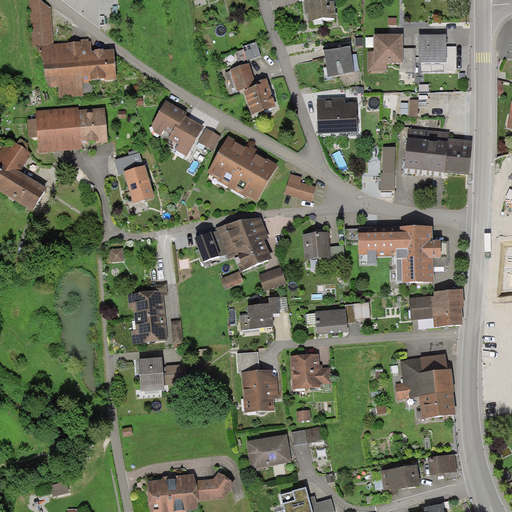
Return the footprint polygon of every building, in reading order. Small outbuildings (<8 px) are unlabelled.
[(40,0),(34,0),(29,0),(33,46),(36,46),(54,44),(51,9),(40,0)] [(314,0),(304,1),(305,14),(308,13),(308,15),(309,23),(337,20),(335,1),(326,2),(325,0),(314,0)] [(403,35),(374,35),(374,52),(368,52),(368,71),(387,71),(387,64),(400,64),(403,64),(403,49),(403,35)] [(446,35),(419,36),(419,49),(419,62),(419,63),(444,63),(447,63),(447,47),(446,35)] [(363,38),(355,39),(356,46),(363,46),(363,38)] [(80,40),(80,42),(54,44),(36,46),(44,61),(45,78),(49,87),(59,87),(60,98),(83,96),(82,84),(91,83),(91,81),(105,80),(105,81),(117,80),(114,50),(104,51),(104,50),(95,50),(95,51),(92,51),(91,41),(89,42),(89,39),(80,40)] [(257,42),(243,47),(248,60),(261,56),(257,42)] [(332,50),(324,52),(328,77),(355,72),(354,72),(352,55),(350,47),(332,50)] [(457,47),(447,47),(447,63),(444,63),(444,72),(457,72),(457,47)] [(416,49),(403,49),(403,64),(400,64),(400,72),(416,72),(416,62),(416,49)] [(243,90),(257,85),(256,83),(250,63),(230,70),(238,92),(243,90)] [(258,82),(256,83),(257,85),(243,90),(252,116),(277,107),(267,79),(258,82)] [(346,98),(317,99),(317,103),(318,134),(332,134),(358,133),(357,103),(346,103),(346,98)] [(419,100),(410,100),(409,116),(418,117),(419,100)] [(183,111),(166,101),(152,126),(154,133),(161,136),(164,131),(171,135),(176,125),(179,127),(186,116),(187,113),(183,111)] [(79,108),(35,111),(36,119),(27,120),(29,139),(38,138),(39,153),(83,150),(82,145),(108,142),(105,108),(79,111),(79,108)] [(191,119),(186,116),(179,127),(176,125),(171,135),(168,139),(179,145),(176,150),(187,157),(204,127),(191,119)] [(221,137),(206,128),(198,143),(212,151),(221,137)] [(450,133),(409,129),(408,138),(407,138),(404,169),(469,175),(472,141),(449,139),(450,133)] [(249,148),(229,137),(207,173),(217,179),(217,181),(246,197),(247,196),(257,202),(278,165),(256,152),(257,150),(254,148),(250,146),(249,148)] [(20,172),(32,154),(14,143),(10,149),(4,146),(0,152),(0,162),(2,164),(4,162),(20,172)] [(396,148),(383,147),(383,174),(381,174),(381,190),(395,191),(396,148)] [(114,161),(119,175),(124,174),(124,173),(144,166),(140,153),(114,161)] [(0,192),(32,212),(47,188),(20,172),(4,162),(2,164),(0,168),(0,192)] [(144,166),(124,173),(124,174),(133,204),(155,198),(145,166),(144,166)] [(302,178),(291,174),(285,195),(312,202),(316,187),(301,183),(302,178)] [(240,222),(215,229),(217,232),(218,231),(228,260),(234,257),(241,273),(272,259),(265,243),(264,241),(270,239),(261,218),(240,222)] [(432,227),(358,229),(359,256),(368,256),(368,252),(377,251),(377,257),(396,257),(396,251),(408,250),(409,260),(403,260),(403,283),(403,284),(434,283),(434,258),(441,258),(441,241),(433,241),(432,227)] [(228,260),(218,231),(217,232),(211,234),(193,240),(203,269),(228,260)] [(303,235),(305,260),(323,259),(332,258),(331,247),(330,243),(329,232),(303,235)] [(344,246),(331,247),(332,258),(323,259),(324,265),(346,263),(344,246)] [(511,289),(511,246),(505,247),(502,290),(511,289)] [(123,249),(110,250),(111,263),(124,262),(123,249)] [(408,250),(396,251),(396,257),(397,283),(403,283),(403,260),(409,260),(408,250)] [(377,257),(377,251),(368,252),(368,256),(368,265),(377,265),(377,257)] [(281,268),(259,276),(265,292),(287,284),(281,268)] [(239,272),(221,279),(226,290),(244,282),(239,272)] [(134,308),(135,320),(166,317),(164,296),(168,296),(166,284),(151,286),(152,292),(139,293),(139,294),(128,295),(129,309),(134,308)] [(431,296),(429,296),(430,318),(431,327),(444,326),(460,325),(459,308),(462,307),(460,289),(431,292),(431,296)] [(429,296),(407,297),(408,320),(415,319),(425,319),(430,318),(429,296)] [(269,304),(247,306),(250,330),(274,328),(273,317),(273,315),(276,314),(280,314),(280,312),(278,298),(269,299),(269,304)] [(278,298),(280,312),(288,311),(287,298),(278,298)] [(354,304),(354,305),(355,319),(370,318),(369,303),(354,304)] [(346,305),(346,309),(347,324),(355,323),(355,319),(354,305),(346,305)] [(346,309),(315,312),(317,335),(348,332),(347,325),(347,324),(346,309)] [(168,341),(166,317),(135,320),(136,331),(131,331),(132,345),(168,341)] [(416,328),(431,327),(430,318),(425,319),(415,319),(416,328)] [(171,322),(173,345),(183,344),(181,321),(171,322)] [(481,345),(482,360),(508,358),(507,343),(481,345)] [(258,353),(237,354),(239,373),(242,375),(242,373),(260,371),(258,353)] [(396,385),(398,400),(420,397),(453,393),(455,392),(452,370),(449,370),(447,354),(420,358),(420,359),(400,362),(403,384),(396,385)] [(319,355),(290,357),(293,390),(321,388),(321,385),(332,384),(330,368),(323,368),(322,365),(320,365),(319,355)] [(511,357),(508,358),(482,360),(484,400),(506,399),(505,395),(508,395),(511,395),(511,357)] [(159,359),(139,360),(141,392),(165,390),(165,385),(163,368),(163,358),(159,359)] [(187,365),(166,366),(166,368),(163,368),(165,385),(188,384),(187,365)] [(260,371),(242,373),(242,375),(244,414),(275,411),(274,399),(279,398),(278,386),(278,377),(274,377),(273,370),(260,371)] [(453,393),(420,397),(422,419),(455,416),(453,395),(453,393)] [(385,405),(376,406),(378,415),(387,414),(385,405)] [(322,441),(320,427),(306,430),(308,443),(322,441)] [(132,428),(122,430),(123,437),(133,436),(132,428)] [(308,443),(306,430),(292,432),(294,446),(308,443)] [(287,435),(246,442),(251,470),(292,463),(289,449),(287,435)] [(455,455),(427,458),(430,476),(457,473),(455,455)] [(400,469),(381,472),(384,493),(421,487),(417,466),(400,469)] [(213,479),(196,481),(198,501),(223,500),(234,486),(219,473),(213,479)] [(161,480),(148,482),(147,491),(149,506),(150,511),(187,511),(188,511),(197,510),(198,501),(196,481),(194,475),(169,477),(164,477),(161,480)] [(67,482),(50,486),(53,497),(69,493),(67,482)] [(309,498),(306,488),(280,495),(285,511),(312,511),(310,501),(309,498)] [(315,497),(309,498),(310,501),(312,511),(334,511),(332,499),(317,503),(315,497)]
